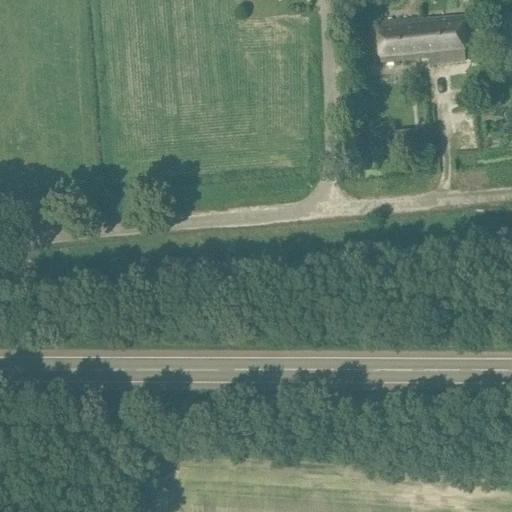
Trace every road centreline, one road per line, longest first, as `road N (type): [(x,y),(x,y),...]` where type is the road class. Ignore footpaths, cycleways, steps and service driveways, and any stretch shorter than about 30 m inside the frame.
road 1 (tertiary): [(511,369),(0,368)]
road 2 (unclassified): [(0,246),(325,209)]
road 3 (unclassified): [(325,209),(320,0)]
road 4 (unclassified): [(325,209),(511,195)]
